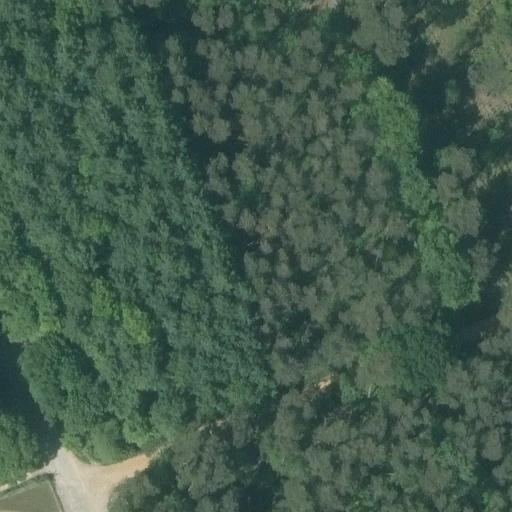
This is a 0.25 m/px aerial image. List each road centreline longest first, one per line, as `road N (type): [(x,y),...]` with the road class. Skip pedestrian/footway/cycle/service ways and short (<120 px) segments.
road 1 (track): [(70,489),(511,323)]
road 2 (track): [(0,335),(56,466)]
